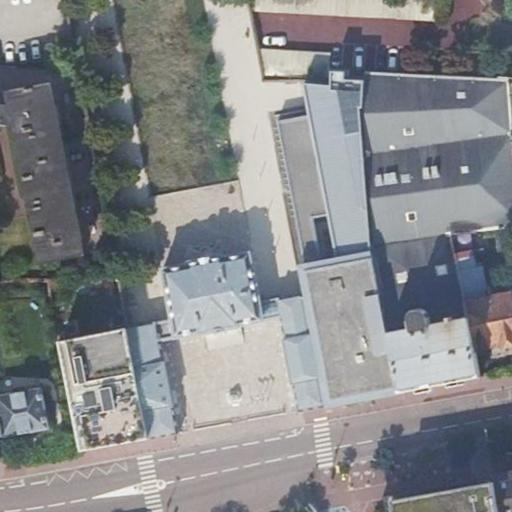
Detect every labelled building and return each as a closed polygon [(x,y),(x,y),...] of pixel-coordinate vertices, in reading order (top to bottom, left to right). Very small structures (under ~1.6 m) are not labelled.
[(257,0),(257,10),(436,21),(437,0),(257,0)] [(331,79),(331,70),(329,70),(330,54),(266,49),(265,74),(331,79)] [(80,74),(0,69),(0,124),(16,127),(43,265),(114,250),(93,139),(80,74)] [(151,440),(182,435),(163,342),(167,341),(203,334),(203,336),(243,328),(243,326),(284,318),(302,412),(352,402),(351,398),(402,388),(374,247),(375,247),(364,107),(365,79),(347,78),(347,71),(331,70),(331,79),(330,84),(308,84),(314,117),(281,123),(312,296),(307,297),(306,294),(263,303),(253,252),(226,257),(226,256),(190,263),(190,264),(164,270),(174,320),(162,323),(130,329),(139,376),(151,440)] [(511,79),(365,71),(365,79),(364,107),(375,247),(454,236),(480,232),(511,227),(511,79)] [(480,232),(454,236),(476,349),(511,341),(511,296),(487,301),(485,291),(488,290),(484,268),(478,269),(475,252),(483,250),(480,232)] [(454,236),(375,247),(374,247),(402,388),(403,392),(440,385),(481,378),(476,349),(454,236)] [(71,389),(78,424),(132,413),(138,442),(151,440),(139,376),(71,389)] [(0,460),(3,460),(0,443),(0,438),(51,429),(43,389),(0,396),(0,460)] [(511,511),(511,474),(496,477),(502,511),(511,511)] [(502,511),(496,477),(401,495),(404,511),(502,511)]
